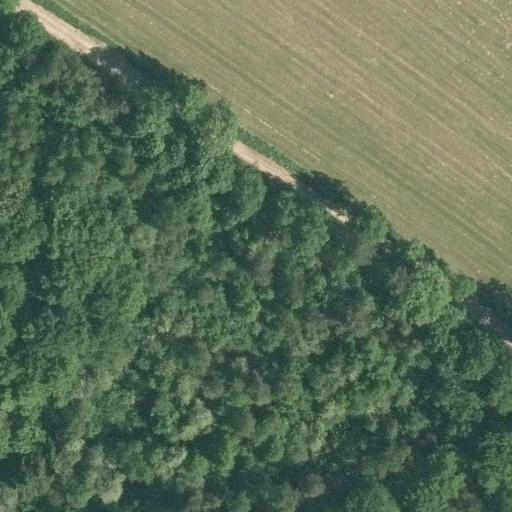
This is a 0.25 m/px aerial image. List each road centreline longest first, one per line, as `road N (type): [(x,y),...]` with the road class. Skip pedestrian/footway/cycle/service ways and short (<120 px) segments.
road 1 (track): [(511,340),(9,0)]
road 2 (track): [(259,511),(511,396)]
